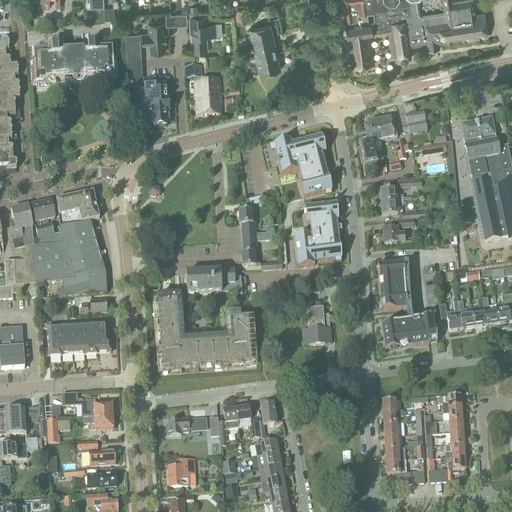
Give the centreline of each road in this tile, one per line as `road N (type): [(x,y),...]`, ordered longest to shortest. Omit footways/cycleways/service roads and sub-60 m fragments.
road 1 (residential): [(364,373),(336,106)]
road 2 (residential): [(126,263),(229,258),(215,137)]
road 3 (tertiary): [(511,64),(336,106)]
road 4 (residential): [(364,373),(511,359)]
road 5 (residential): [(136,406),(281,385)]
road 6 (residential): [(0,390),(134,380)]
road 7 (residential): [(374,506),(364,373)]
road 8 (residential): [(305,511),(281,385)]
road 9 (residential): [(0,195),(98,172),(122,178)]
road 10 (tertiary): [(336,106),(215,137)]
road 11 (residential): [(511,425),(501,407),(483,420),(488,498)]
